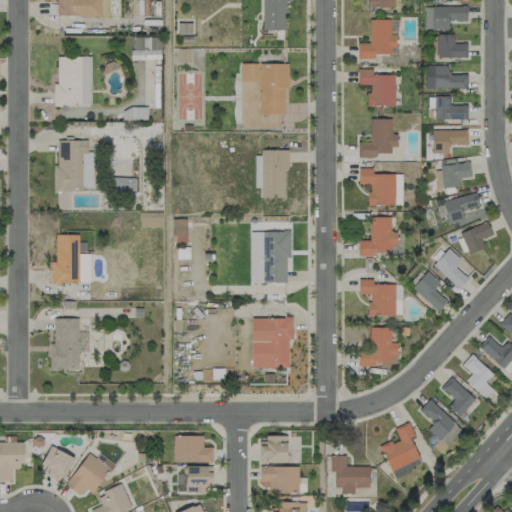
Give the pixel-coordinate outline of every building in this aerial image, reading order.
[(55,0),(55,15),(99,16),(99,0),(55,0)] [(262,0),(262,29),(284,29),(284,1),(288,1),(288,0),(262,0)] [(423,6),(424,29),(447,29),(447,20),(465,19),(464,5),(423,6)] [(389,19),(368,19),(368,42),(356,42),(356,58),(373,58),(373,53),(393,54),(393,34),(389,34),(389,19)] [(452,33),(436,34),(437,57),(465,56),(465,43),(452,43),(452,33)] [(147,59),(147,54),(156,54),(156,36),(133,36),(133,59),(147,59)] [(89,55),(56,56),(56,83),(52,83),(52,105),(90,105),(89,55)] [(257,62),(239,63),(239,82),(257,81),(257,62)] [(257,114),(283,114),(283,88),(286,88),(287,63),(258,62),(257,114)] [(447,64),(423,64),(423,88),(465,87),(465,74),(447,74),(447,64)] [(356,84),(367,84),(366,104),(393,105),(393,74),(371,74),(371,69),(357,68),(356,84)] [(466,118),(466,104),(449,105),(449,96),(432,96),(433,119),(466,118)] [(389,118),(368,118),(368,141),(357,141),(357,156),(374,157),(374,153),(393,153),(393,134),(389,133),(389,118)] [(430,130),(431,153),(447,152),(447,144),(466,144),(465,129),(430,130)] [(52,190),(94,190),(93,153),(86,153),(86,139),(56,140),(56,164),(52,164),(52,190)] [(284,198),(285,151),(254,150),(254,187),(260,187),(260,197),(284,198)] [(458,187),(457,177),(469,176),(468,162),(455,162),(455,158),(438,159),(439,170),(434,170),(434,188),(458,187)] [(393,174),(371,173),(371,168),(357,168),(357,183),(367,183),(367,204),(392,204),(393,174)] [(400,204),(401,174),(394,173),(393,204),(400,204)] [(133,191),(133,177),(112,177),(111,190),(133,191)] [(461,210),(477,206),(474,192),(441,200),(446,222),(463,218),(461,210)] [(389,216),(368,217),(368,239),(356,240),(356,256),(374,255),(374,251),(390,251),(390,244),(396,244),(396,231),(389,231),(389,216)] [(173,242),(185,241),(185,219),(172,219),(173,242)] [(489,235),(486,223),(460,230),(466,253),(482,248),(479,238),(489,235)] [(249,230),(249,282),(286,282),(287,231),(249,230)] [(77,283),(77,234),(54,234),(54,262),(50,262),(50,282),(77,283)] [(428,265),(458,287),(466,276),(453,267),(458,259),(441,247),(428,265)] [(445,301),(432,288),(438,282),(426,270),(410,286),(435,311),(445,301)] [(393,283),(371,284),(371,278),(357,278),(357,294),(367,293),(367,315),(393,314),(393,283)] [(511,317),(507,313),(497,323),(511,336),(511,317)] [(77,317),(52,318),(52,342),(48,342),(48,369),(77,369),(77,351),(86,351),(85,331),(77,331),(77,317)] [(250,367),(287,367),(287,338),(291,338),(291,317),(250,318),(250,367)] [(357,349),(357,366),(374,366),(374,361),(392,362),(393,342),(389,342),(389,327),(368,326),(368,350),(357,349)] [(499,347),(487,335),(477,345),(500,368),(511,355),(511,346),(505,340),(499,347)] [(484,382),(492,373),(469,353),(460,364),(469,372),(464,380),(483,396),(490,387),(484,382)] [(447,405),(458,416),(473,399),(449,376),(439,387),(453,399),(447,405)] [(418,409),(432,421),(425,428),(444,445),(459,428),(427,399),(418,409)] [(409,437),(412,435),(407,422),(392,428),(397,438),(378,446),(388,469),(417,457),(409,437)] [(201,435),(172,435),(171,461),(210,462),(211,446),(201,446),(201,435)] [(257,442),(258,462),(285,462),(285,435),(263,435),(264,442),(257,442)] [(0,480),(10,480),(10,468),(21,468),(20,441),(0,441),(0,480)] [(38,472),(61,481),(71,456),(48,446),(38,472)] [(90,492),(108,468),(87,452),(63,484),(75,493),(81,485),(90,492)] [(344,466),(344,455),(329,455),(329,471),(333,471),(333,487),(340,487),(340,493),(353,493),(352,487),(368,486),(367,465),(344,466)] [(184,465),(183,492),(204,492),(204,482),(210,482),(211,466),(184,465)] [(258,480),(267,481),(267,492),(296,493),(297,466),(258,466),(258,480)] [(119,511),(130,507),(119,483),(95,495),(99,504),(88,510),(89,511),(119,511)] [(201,511),(197,502),(175,511),(201,511)] [(304,511),(304,502),(269,503),(269,511),(304,511)] [(506,511),(496,503),(488,511),(506,511)]
